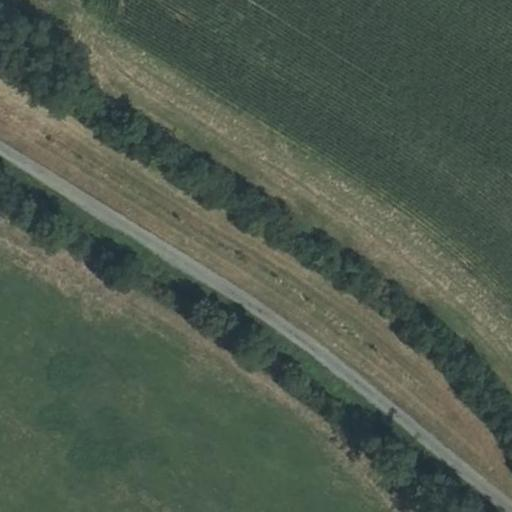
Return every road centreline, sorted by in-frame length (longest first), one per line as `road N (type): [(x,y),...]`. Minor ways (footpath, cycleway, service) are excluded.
road 1 (unclassified): [(0,150),(294,334),(511,510)]
road 2 (track): [(72,55),(439,293),(511,369)]
